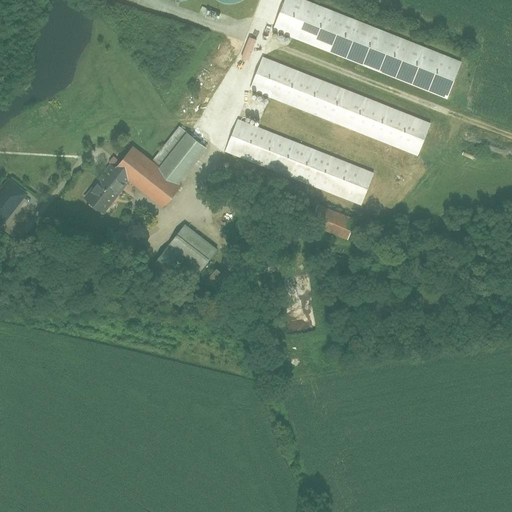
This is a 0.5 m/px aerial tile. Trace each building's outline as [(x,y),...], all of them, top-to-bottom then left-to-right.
[(455,100),(466,69),(288,2),(276,32),(455,100)] [(267,59),(256,86),(415,149),(426,121),(267,59)] [(227,150),(358,202),(370,171),(239,119),(227,150)] [(129,141),(82,196),(100,211),(129,177),(161,204),(207,150),(182,129),(154,163),(129,141)] [(0,219),(4,222),(27,193),(9,179),(0,191),(0,219)] [(320,206),(311,230),(353,245),(361,220),(320,206)] [(178,250),(197,263),(209,246),(177,225),(160,250),(172,258),(178,250)] [(153,256),(163,261),(166,255),(156,250),(153,256)] [(242,266),(230,257),(216,275),(227,284),(242,266)] [(278,311),(267,317),(275,333),(286,328),(278,311)]
